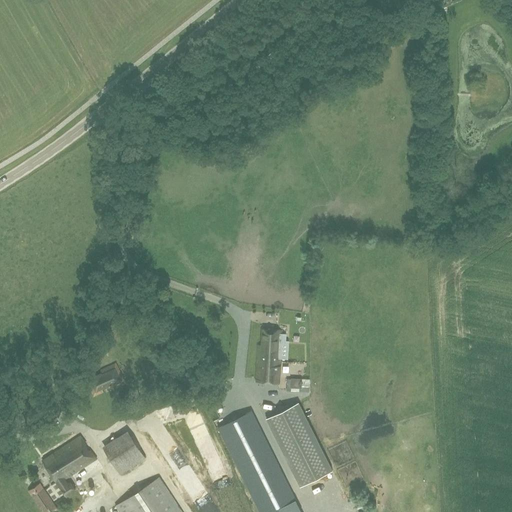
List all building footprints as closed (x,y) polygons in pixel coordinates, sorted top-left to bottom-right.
[(279,382),(282,330),(262,329),(261,345),(258,345),(256,381),(279,382)] [(235,360),(237,341),(230,340),(227,359),(235,360)] [(125,382),(117,363),(101,370),(102,373),(96,376),(95,373),(85,378),(94,397),(104,392),(102,389),(108,386),(109,389),(125,382)] [(300,486),(332,470),(299,401),(267,417),(300,486)] [(301,511),(251,410),(218,427),(260,511),(301,511)] [(205,426),(203,417),(189,420),(191,428),(205,426)] [(186,455),(172,425),(152,434),(157,445),(163,442),(171,461),(186,455)] [(121,474),(146,457),(127,429),(102,446),(121,474)] [(204,459),(217,454),(210,434),(201,438),(199,431),(194,432),(204,459)] [(88,451),(84,444),(86,444),(81,436),(43,460),(66,496),(75,490),(70,482),(68,484),(64,478),(95,459),(90,450),(88,451)] [(87,469),(90,475),(104,468),(100,462),(87,469)] [(190,491),(194,488),(192,485),(199,480),(191,469),(180,476),(190,491)] [(120,511),(181,511),(159,477),(116,505),(120,511)] [(42,511),(59,511),(40,483),(28,490),(42,511)] [(228,511),(244,511),(233,484),(219,489),(228,511)] [(215,502),(206,505),(208,511),(217,508),(215,502)]
